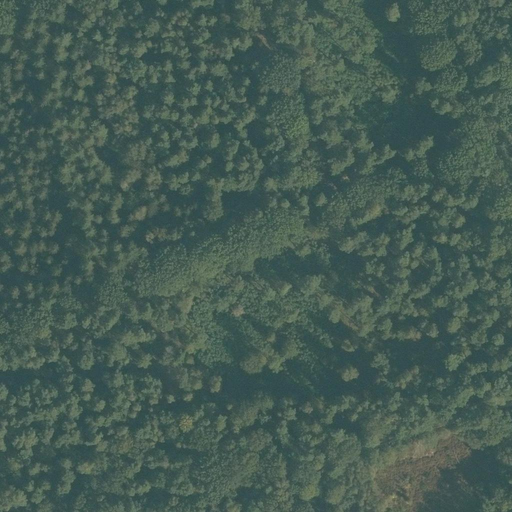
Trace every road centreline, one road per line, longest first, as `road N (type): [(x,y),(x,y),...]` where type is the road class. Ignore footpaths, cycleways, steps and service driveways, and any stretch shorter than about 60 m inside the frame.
road 1 (track): [(0,345),(314,221)]
road 2 (track): [(199,511),(511,402)]
road 3 (track): [(223,502),(140,290)]
road 4 (track): [(314,221),(481,155)]
road 5 (track): [(481,155),(419,0)]
